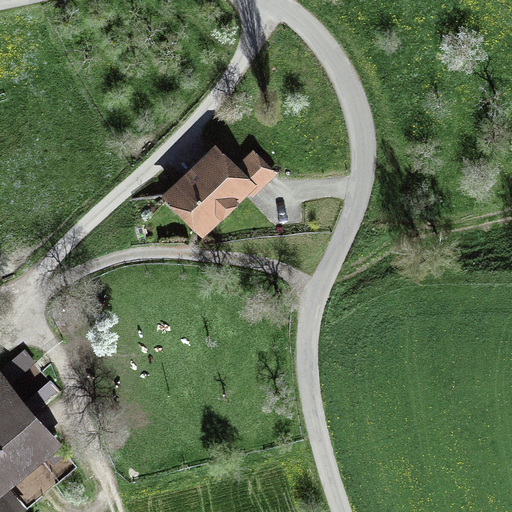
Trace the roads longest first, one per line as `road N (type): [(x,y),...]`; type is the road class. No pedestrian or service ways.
road 1 (unclassified): [(273,0),(338,66),(362,134),(356,201),(318,286),(307,346),(310,402),(342,511)]
road 2 (track): [(112,511),(28,285),(142,251),(232,259),(318,286)]
road 3 (track): [(269,0),(200,117),(28,285),(0,293)]
